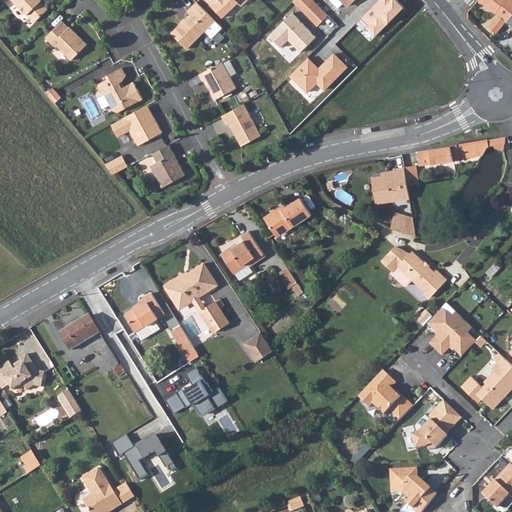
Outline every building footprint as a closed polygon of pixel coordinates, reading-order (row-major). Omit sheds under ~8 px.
[(14,0),(19,5),(18,6),(24,12),(27,12),(35,21),(49,8),(40,0),(14,0)] [(205,0),(210,5),(221,17),(229,10),(231,10),(237,4),(241,7),(247,0),(205,0)] [(296,0),(294,3),(318,28),(329,17),(312,0),(296,0)] [(340,0),(329,0),(337,8),(342,3),(340,0)] [(379,0),(362,18),(369,24),(365,28),(375,38),(404,7),(396,0),(379,0)] [(511,0),(478,0),(477,1),(496,15),(499,18),(494,20),(488,28),(497,34),(505,23),(511,13),(511,0)] [(197,3),(188,11),(190,14),(186,19),(186,22),(183,25),(181,23),(172,33),(187,48),(205,31),(212,38),(222,28),(197,3)] [(291,12),(268,35),(281,48),(289,40),(301,52),(316,37),(291,12)] [(47,37),(56,46),(58,45),(72,59),(88,44),(80,36),(78,37),(76,34),(77,33),(70,26),(69,27),(63,21),(47,37)] [(309,57),(291,75),(308,92),(317,83),(324,90),(348,67),(333,52),(319,66),(309,57)] [(200,74),(203,81),(204,81),(215,100),(236,89),(222,63),(200,74)] [(107,79),(99,83),(98,87),(101,92),(104,93),(113,110),(118,111),(142,98),(133,81),(122,87),(120,82),(122,81),(126,74),(121,67),(109,74),(110,77),(107,79)] [(53,87),(45,92),(50,98),(54,103),(61,97),(53,87)] [(222,116),(227,125),(229,124),(232,129),(235,131),(237,134),(235,135),(241,147),(260,137),(244,105),(222,116)] [(122,117),(111,123),(116,133),(119,134),(129,129),(138,144),(162,131),(151,110),(145,113),(141,106),(122,117)] [(488,140),(489,147),(491,147),(494,147),(497,148),(500,149),(502,151),(503,138),(488,140)] [(488,140),(484,141),(447,147),(417,152),(420,166),(443,163),(453,161),(460,159),(460,158),(476,155),(482,154),(486,148),(489,147),(488,140)] [(152,152),(157,161),(151,165),(162,186),(185,173),(168,142),(152,152)] [(105,164),(113,173),(121,169),(127,165),(121,154),(105,164)] [(416,164),(404,166),(408,185),(419,183),(416,164)] [(404,166),(394,168),(395,174),(373,178),(378,204),(411,198),(408,185),(404,166)] [(282,211),(280,208),(265,217),(275,234),(290,224),(293,228),(312,215),(300,198),(282,211)] [(392,230),(419,236),(415,217),(396,214),(392,230)] [(275,234),(278,238),(293,228),(290,224),(275,234)] [(221,253),(234,274),(248,265),(250,267),(259,261),(258,259),(264,254),(250,231),(241,237),(243,241),(232,248),(231,247),(221,253)] [(404,284),(407,284),(413,279),(431,295),(447,278),(436,268),(434,270),(413,249),(409,253),(404,248),(401,251),(395,245),(382,260),(393,271),(391,272),(404,284)] [(165,285),(173,297),(174,296),(181,306),(193,299),(199,301),(201,293),(206,290),(207,292),(215,287),(212,281),(215,279),(204,263),(186,273),(186,278),(178,277),(165,285)] [(248,265),(235,273),(239,280),(252,271),(250,267),(248,265)] [(303,292),(287,267),(278,273),(288,288),(292,286),(298,296),(303,292)] [(125,314),(136,333),(164,315),(151,293),(137,301),(140,306),(135,310),(134,308),(125,314)] [(210,326),(223,319),(218,312),(222,310),(217,302),(204,310),(209,318),(206,320),(210,326)] [(451,315),(441,306),(427,321),(439,332),(430,342),(436,348),(464,319),(455,310),(451,315)] [(210,326),(214,333),(230,323),(222,310),(218,312),(223,319),(210,326)] [(89,315),(59,334),(70,352),(100,333),(89,315)] [(473,327),(464,319),(436,348),(443,355),(452,345),(464,356),(477,342),(479,341),(469,332),(473,327)] [(172,332),(180,344),(189,339),(181,327),(172,332)] [(261,333),(245,344),(257,363),(274,352),(261,333)] [(479,341),(477,342),(483,347),(488,342),(483,336),(479,341)] [(103,339),(92,346),(97,353),(99,352),(111,370),(112,369),(116,375),(123,370),(103,339)] [(180,344),(191,362),(200,356),(189,339),(180,344)] [(44,371),(37,370),(27,352),(19,357),(21,360),(17,362),(18,364),(13,367),(12,365),(9,360),(0,365),(0,385),(2,389),(9,384),(12,389),(22,383),(26,389),(34,385),(41,386),(44,371)] [(511,387),(511,363),(500,353),(495,359),(498,363),(493,369),(495,371),(485,381),(487,383),(484,387),(472,376),(463,386),(480,402),(483,398),(494,409),(505,398),(504,394),(511,387)] [(391,411),(403,422),(416,407),(404,396),(402,398),(390,386),(395,380),(383,369),(358,396),(370,407),(374,403),(387,415),(391,411)] [(82,411),(69,390),(58,396),(71,418),(82,411)] [(0,412),(2,416),(8,412),(0,398),(0,412)] [(448,435),(464,418),(446,401),(430,417),(427,414),(416,427),(417,433),(414,434),(418,449),(429,446),(429,449),(440,446),(449,436),(448,435)] [(22,457),(27,465),(38,459),(32,451),(22,457)] [(38,459),(27,465),(25,467),(29,473),(42,465),(38,459)] [(511,463),(483,493),(498,507),(510,494),(511,495),(511,463)] [(102,467),(84,477),(94,494),(85,499),(91,511),(106,511),(107,511),(107,509),(112,506),(114,510),(124,505),(102,467)] [(419,511),(424,511),(439,494),(419,477),(419,469),(392,470),(394,493),(407,492),(413,498),(409,503),(419,511)] [(305,506),(301,496),(290,501),(293,510),(305,506)]
